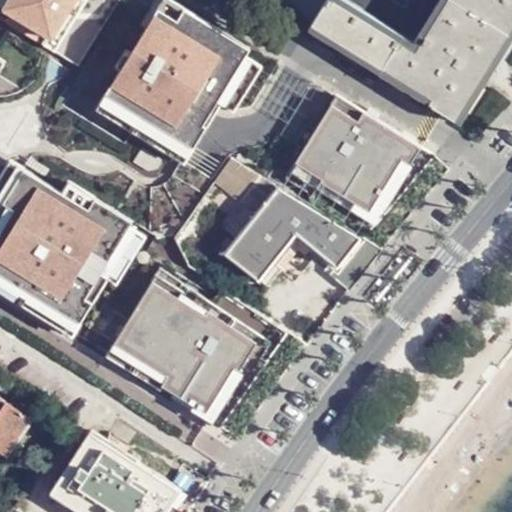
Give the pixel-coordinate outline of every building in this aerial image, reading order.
[(18,17),(12,24),(49,45),(75,0),(11,0),(6,10),(18,17)] [(75,0),(49,45),(58,51),(89,0),(75,0)] [(172,0),(164,0),(159,8),(178,20),(185,8),(172,0)] [(281,0),(275,10),(292,21),(304,0),(281,0)] [(311,31),(328,0),(304,0),(292,21),(311,31)] [(328,0),(311,31),(461,125),(511,42),(511,0),(440,0),(411,47),(336,0),(328,0)] [(159,8),(108,94),(182,139),(209,94),(219,100),(245,57),(251,48),(211,23),(204,35),(193,28),(199,17),(185,8),(178,20),(159,8)] [(199,17),(193,28),(204,35),(211,23),(199,17)] [(245,57),(219,100),(234,110),(261,66),(245,57)] [(173,154),(182,139),(108,94),(98,109),(173,154)] [(311,198),(360,228),(401,161),(419,171),(437,150),(366,107),(361,115),(335,99),(289,174),(316,190),(311,198)] [(351,292),(384,250),(234,156),(215,185),(214,186),(222,191),(239,203),(221,227),(237,238),(226,253),(269,284),(285,270),(276,262),(298,234),(338,266),(331,276),(351,292)] [(360,228),(367,231),(419,171),(401,161),(360,228)] [(0,183),(0,200),(5,204),(26,170),(13,162),(0,183)] [(103,273),(135,221),(97,198),(91,209),(65,193),(26,170),(5,204),(16,210),(4,230),(0,236),(0,271),(68,313),(81,291),(95,268),(103,273)] [(65,193),(91,209),(97,198),(71,182),(65,193)] [(214,186),(182,229),(191,234),(222,191),(214,186)] [(0,212),(0,227),(4,230),(16,210),(5,204),(0,212)] [(135,221),(103,273),(120,283),(152,231),(135,221)] [(166,268),(160,278),(219,315),(231,294),(225,290),(218,302),(166,268)] [(68,313),(0,271),(0,291),(76,338),(98,301),(81,291),(68,313)] [(219,315),(160,278),(118,343),(143,359),(170,377),(164,386),(192,403),(190,407),(222,428),(233,412),(226,407),(247,374),(243,371),(273,322),(231,294),(219,315)] [(285,330),(273,322),(243,371),(247,374),(226,407),(233,412),(285,330)] [(137,369),(164,386),(170,377),(143,359),(137,369)] [(30,416),(22,412),(18,410),(13,406),(0,397),(0,449),(9,456),(34,420),(30,416)] [(18,399),(13,406),(18,410),(23,402),(18,399)] [(26,403),(22,412),(30,416),(34,409),(26,403)] [(94,431),(52,493),(82,511),(169,511),(183,491),(94,431)]
